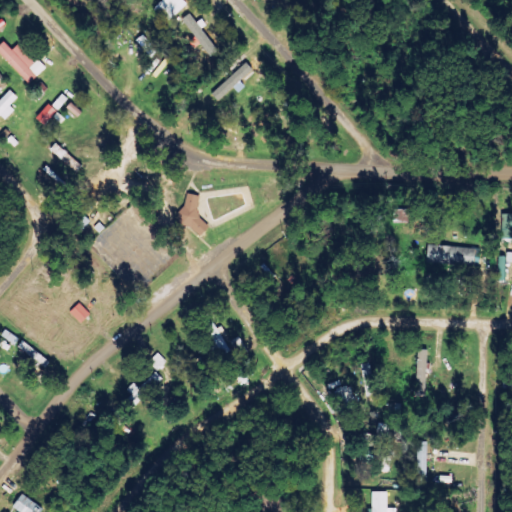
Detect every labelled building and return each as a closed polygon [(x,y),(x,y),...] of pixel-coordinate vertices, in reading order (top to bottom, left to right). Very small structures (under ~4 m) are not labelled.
[(188,4),(183,0),(163,0),(155,8),(169,22),(188,4)] [(218,51),(192,13),(184,19),(210,57),(218,51)] [(152,57),(158,51),(143,35),(137,41),(152,57)] [(0,52),(30,84),(47,68),(40,60),(36,64),(19,45),(13,50),(5,42),(0,46),(0,52)] [(255,72),(249,65),(212,91),(217,99),(255,72)] [(16,110),(11,106),(19,97),(11,90),(0,101),(0,115),(6,121),(16,110)] [(37,118),(45,125),(58,111),(50,104),(37,118)] [(208,223),(197,221),(202,197),(186,193),(179,228),(206,233),(208,223)] [(503,244),(511,243),(511,214),(502,215),(503,244)] [(480,265),(481,248),(428,246),(427,262),(480,265)] [(82,324),(92,314),(80,303),(71,313),(82,324)] [(417,390),(427,390),(428,350),(418,350),(417,390)] [(428,442),(418,442),(418,475),(428,476),(428,442)] [(372,511),(397,511),(397,509),(388,509),(388,492),(372,493),(372,511)] [(13,509),(18,511),(42,511),(45,509),(22,495),(13,509)]
